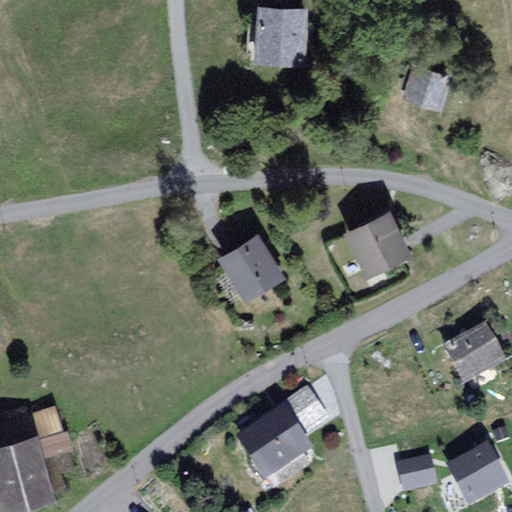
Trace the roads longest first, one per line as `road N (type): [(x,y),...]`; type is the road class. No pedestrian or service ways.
road 1 (unclassified): [(511,217),(352,176),(213,185),(0,215)]
road 2 (residential): [(337,349),(248,382),(83,511)]
road 3 (residential): [(511,252),(337,349)]
road 4 (residential): [(380,511),(337,349)]
